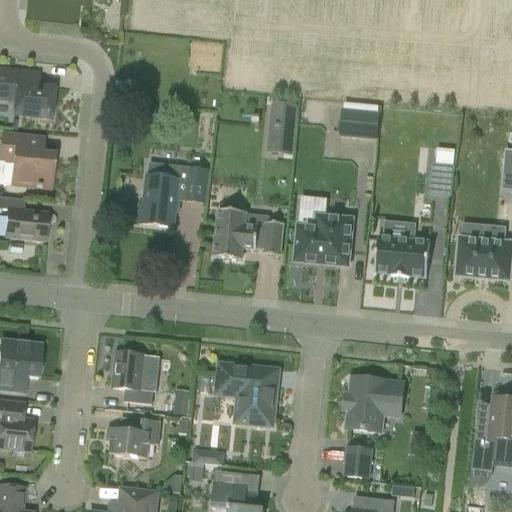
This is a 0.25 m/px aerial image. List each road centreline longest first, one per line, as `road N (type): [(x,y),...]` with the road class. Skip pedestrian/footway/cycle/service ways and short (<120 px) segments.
road 1 (residential): [(81,301),(103,69),(80,49),(3,39)]
road 2 (residential): [(81,301),(319,326)]
road 3 (residential): [(511,342),(319,326)]
road 4 (residential): [(81,301),(62,479)]
road 5 (residential): [(299,500),(319,326)]
